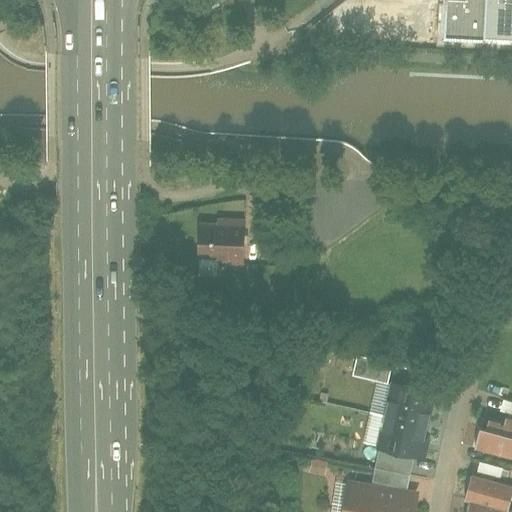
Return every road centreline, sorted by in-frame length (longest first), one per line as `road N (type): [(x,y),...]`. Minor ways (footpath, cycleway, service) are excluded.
road 1 (primary): [(78,8),(81,511)]
road 2 (primary): [(111,511),(106,45)]
road 3 (residential): [(511,214),(456,399),(437,511)]
road 4 (residential): [(325,219),(346,194),(511,197)]
